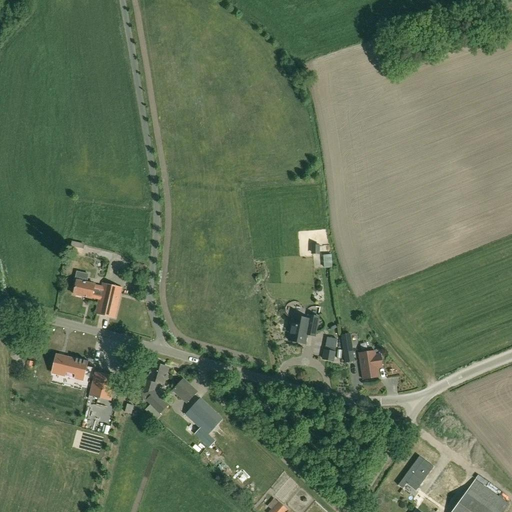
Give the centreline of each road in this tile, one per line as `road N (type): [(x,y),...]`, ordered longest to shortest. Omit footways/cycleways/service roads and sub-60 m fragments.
road 1 (residential): [(157,350),(154,183),(124,0)]
road 2 (tertiary): [(428,393),(363,402),(199,362)]
road 3 (residential): [(338,511),(210,391),(199,362)]
road 4 (tertiary): [(157,350),(0,308)]
road 5 (tertiary): [(352,511),(428,393)]
